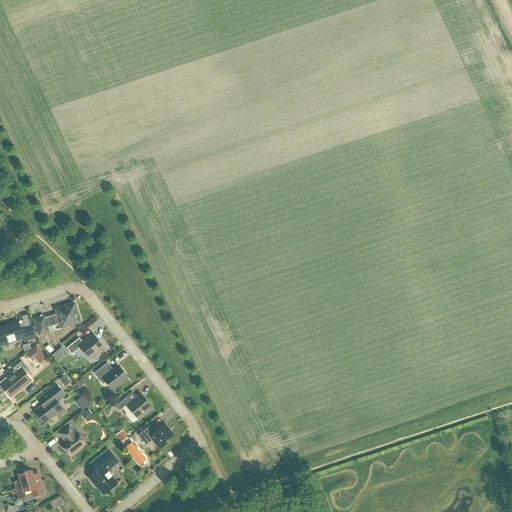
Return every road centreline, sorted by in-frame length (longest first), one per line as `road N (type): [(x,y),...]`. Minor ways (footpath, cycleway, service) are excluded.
road 1 (residential): [(117,511),(192,448),(196,434),(84,290)]
road 2 (track): [(511,398),(306,463),(298,474)]
